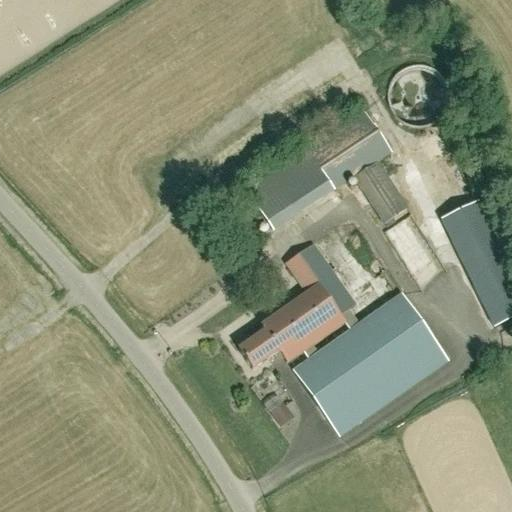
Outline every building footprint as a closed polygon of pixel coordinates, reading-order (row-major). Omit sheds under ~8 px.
[(237,144),(356,70),(342,47),(222,121),(237,144)] [(388,88),(387,93),(387,98),(388,103),(389,108),(391,113),(394,117),(398,120),(402,123),(406,126),(411,127),(416,128),(421,128),(426,127),(431,125),(435,122),(439,119),(443,115),(445,111),(447,106),(448,101),(448,95),(448,90),(446,85),(443,80),(440,76),(436,73),(432,70),(427,68),(422,67),(416,66),(411,67),(406,69),(401,71),(397,75),(393,78),(390,83),(388,88)] [(407,209),(377,163),(391,154),(362,112),(245,191),(271,232),(333,191),(352,179),(382,225),(407,209)] [(171,186),(194,172),(180,148),(157,161),(171,186)] [(511,322),(511,274),(478,205),(440,223),(493,333),(511,322)] [(230,226),(222,231),(226,238),(234,233),(230,226)] [(409,277),(428,267),(412,231),(392,241),(409,277)] [(358,326),(348,311),(355,307),(313,247),(284,266),(305,296),(260,328),(263,333),(238,351),(251,370),(278,352),(286,363),(342,324),(348,333),(292,372),(339,439),(447,365),(400,296),(358,326)] [(356,309),(378,301),(371,282),(349,290),(356,309)] [(511,332),(499,340),(506,352),(511,348),(511,332)] [(282,405),(269,415),(280,431),(293,421),(282,405)]
